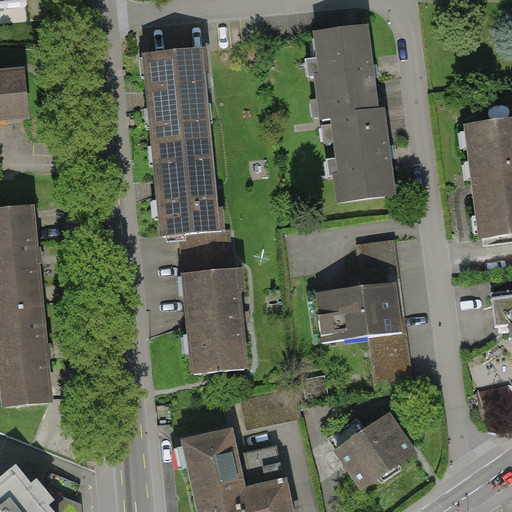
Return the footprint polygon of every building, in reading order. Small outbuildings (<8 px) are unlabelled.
[(364,30),(309,36),(320,126),(328,125),(374,120),(364,30)] [(198,53),(139,58),(147,149),(207,144),(198,53)] [(22,71),(0,73),(0,127),(27,125),(22,71)] [(382,119),(374,120),(328,125),(337,206),(392,200),(382,119)] [(511,122),(461,129),(475,242),(511,237),(511,122)] [(207,144),(147,149),(156,240),(179,238),(215,235),(207,144)] [(0,312),(40,309),(31,211),(0,213),(0,312)] [(183,279),(235,274),(231,233),(215,235),(179,238),(183,279)] [(183,279),(178,279),(187,380),(244,375),(235,274),(183,279)] [(393,287),(314,298),(320,347),(400,336),(393,287)] [(0,411),(49,407),(40,309),(0,312),(0,411)] [(293,390),(242,401),(248,431),(299,420),(293,390)] [(388,417),(331,455),(359,498),(416,460),(388,417)] [(277,449),(239,458),(234,433),(181,445),(196,511),(291,511),(287,493),(277,449)] [(0,486),(0,511),(83,511),(83,505),(76,503),(74,502),(83,486),(28,465),(19,471),(0,486)]
